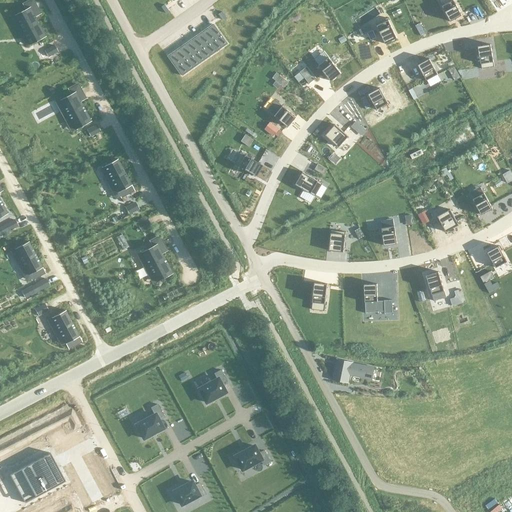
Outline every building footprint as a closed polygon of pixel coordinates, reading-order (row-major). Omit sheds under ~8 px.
[(25,10),(15,16),(31,45),(46,37),(35,18),(40,15),(32,0),(23,5),(25,10)] [(439,0),(451,23),(463,17),(453,0),(439,0)] [(376,23),(386,44),(397,38),(387,18),(376,23)] [(214,24),(208,28),(221,47),(227,43),(214,24)] [(208,28),(202,32),(216,51),(221,47),(208,28)] [(367,33),(371,40),(376,37),(373,30),(367,33)] [(202,32),(197,36),(210,55),(216,51),(202,32)] [(197,36),(191,40),(204,59),(210,55),(197,36)] [(191,40),(185,44),(199,63),(204,59),(191,40)] [(185,44),(179,48),(193,67),(199,63),(185,44)] [(494,67),(491,44),(478,46),(482,69),(494,67)] [(58,53),(55,46),(45,51),(49,57),(58,53)] [(179,48),(174,52),(187,71),(193,67),(179,48)] [(324,51),(314,59),(319,65),(331,81),(341,73),(329,57),(328,57),(324,51)] [(174,52),(168,56),(181,75),(187,71),(174,52)] [(427,80),(438,74),(429,59),(418,65),(427,80)] [(307,66),(300,72),(309,83),(316,78),(307,66)] [(448,69),(454,80),(460,77),(454,66),(448,69)] [(277,72),(272,78),(284,87),(289,82),(277,72)] [(70,94),(60,100),(76,129),(91,121),(81,102),(85,99),(77,84),(68,89),(70,94)] [(369,94),(377,110),(388,103),(380,88),(369,94)] [(276,101),(268,111),(288,127),(297,117),(276,101)] [(356,121),(351,126),(356,131),(361,126),(356,121)] [(339,147),(349,136),(335,124),(325,135),(339,147)] [(100,132),(97,125),(87,130),(91,136),(100,132)] [(269,126),(265,131),(276,140),(280,135),(269,126)] [(241,141),(249,147),(253,140),(245,135),(241,141)] [(255,176),(262,165),(240,152),(234,163),(255,176)] [(117,158),(103,165),(120,196),(133,189),(117,158)] [(327,170),(318,164),(315,170),(324,175),(327,170)] [(503,174),(508,183),(511,180),(511,174),(510,170),(503,174)] [(315,196),(322,183),(303,172),(295,184),(315,196)] [(0,216),(8,213),(0,197),(0,191),(3,191),(0,185),(0,216)] [(497,186),(486,192),(495,208),(506,201),(497,186)] [(135,202),(125,208),(129,214),(139,209),(135,202)] [(441,215),(450,231),(463,224),(454,208),(441,215)] [(426,210),(418,214),(423,224),(431,220),(426,210)] [(411,215),(404,216),(406,225),(412,224),(411,215)] [(10,230),(19,225),(15,219),(6,224),(10,230)] [(141,230),(150,225),(147,219),(138,224),(141,230)] [(385,246),(397,244),(394,226),(382,228),(385,246)] [(360,228),(354,231),(359,239),(364,236),(360,228)] [(329,251),(344,252),(346,232),(331,230),(329,251)] [(152,246),(141,252),(157,282),(172,273),(162,254),(167,251),(159,236),(149,242),(152,246)] [(29,240),(15,248),(32,278),(46,271),(29,240)] [(488,252),(496,268),(507,262),(499,246),(488,252)] [(439,271),(426,275),(432,294),(434,301),(446,297),(444,291),(439,271)] [(480,277),(483,282),(494,276),(491,271),(480,277)] [(50,284),(46,278),(22,291),(26,298),(50,284)] [(490,281),(484,284),(489,293),(500,288),(497,282),(492,285),(490,281)] [(312,302),(325,304),(328,284),(315,282),(312,302)] [(364,284),(365,302),(378,301),(377,284),(364,284)] [(45,303),(35,308),(39,315),(49,310),(45,303)] [(66,309),(53,317),(69,348),(83,340),(66,309)] [(337,360),(333,378),(348,382),(350,375),(371,379),(374,367),(337,360)] [(217,379),(198,389),(206,402),(213,398),(213,399),(214,398),(217,396),(217,397),(218,396),(225,392),(221,384),(222,384),(221,383),(226,381),(227,381),(221,370),(214,373),(217,379)] [(185,372),(179,375),(181,381),(188,378),(185,372)] [(155,415),(136,425),(143,438),(151,434),(151,435),(152,434),(155,432),(156,432),(155,432),(163,428),(159,420),(159,419),(163,417),(164,417),(157,404),(151,407),(155,415)] [(236,458),(234,459),(238,466),(239,465),(242,470),(261,460),(263,465),(270,461),(264,450),(263,451),(259,454),(259,453),(258,453),(254,445),(247,449),(246,449),(246,450),(243,452),(243,451),(242,452),(235,456),(236,458)] [(50,453),(9,474),(24,503),(65,481),(50,453)] [(175,493),(173,494),(177,501),(179,500),(181,505),(198,495),(199,497),(205,494),(199,483),(199,484),(195,486),(195,485),(194,486),(191,481),(185,485),(184,485),(181,487),(180,487),(174,491),(175,493)]
